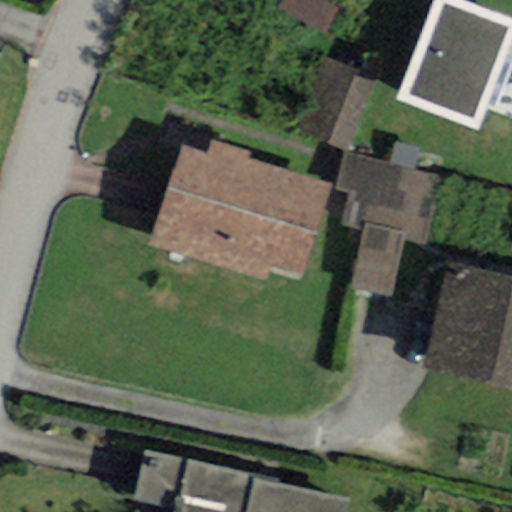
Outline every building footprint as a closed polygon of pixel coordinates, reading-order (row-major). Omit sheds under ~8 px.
[(340,9),(323,0),(281,0),(276,9),(323,37),(340,9)] [(476,131),(511,38),(511,18),(462,0),(432,0),(394,100),(476,131)] [(345,151),(375,80),(321,58),(291,128),(345,151)] [(302,277),(331,184),(248,158),(250,152),(212,140),(207,154),(182,146),(150,246),(176,254),(265,282),(270,267),(302,277)] [(390,165),(414,171),(419,148),(396,143),(390,165)] [(390,165),(344,154),(335,189),(348,192),(340,225),(363,230),(349,287),(389,296),(403,240),(422,244),(439,177),(414,171),(390,165)] [(511,392),(511,278),(445,265),(423,374),(511,392)] [(278,479),(144,452),(131,511),(350,511),(353,501),(276,486),(278,479)]
